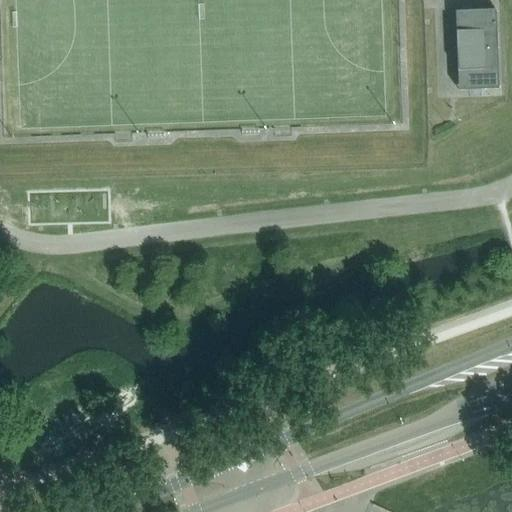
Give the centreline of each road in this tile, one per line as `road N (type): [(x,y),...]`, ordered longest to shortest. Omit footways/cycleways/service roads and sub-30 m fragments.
road 1 (secondary): [(247,491),(511,395)]
road 2 (secondary): [(511,345),(280,440)]
